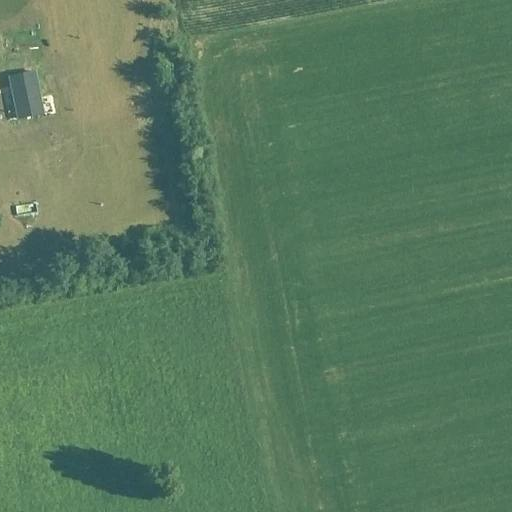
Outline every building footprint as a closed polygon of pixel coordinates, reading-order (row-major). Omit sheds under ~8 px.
[(13,81),(0,83),(0,126),(21,122),(13,81)] [(56,123),(96,117),(95,107),(55,112),(56,123)] [(58,124),(62,147),(101,141),(97,118),(58,124)] [(49,181),(46,162),(1,169),(4,189),(49,181)] [(177,190),(157,191),(158,206),(177,205),(177,190)] [(51,258),(96,256),(96,238),(51,240),(51,258)] [(0,491),(0,510),(40,505),(38,488),(0,491)]
